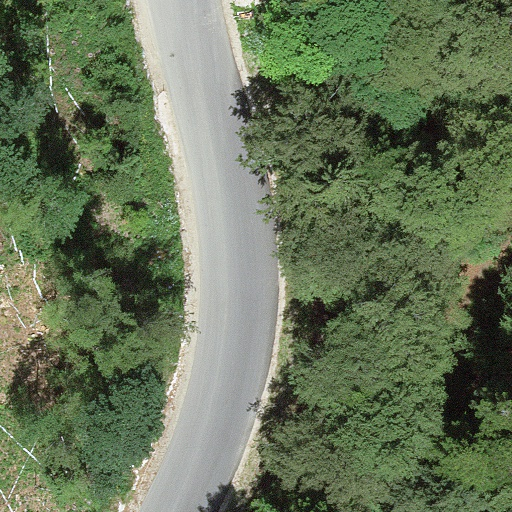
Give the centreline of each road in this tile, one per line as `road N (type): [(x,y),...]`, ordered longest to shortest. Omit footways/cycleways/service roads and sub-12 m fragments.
road 1 (tertiary): [(176,0),(236,263),(221,396),(169,511)]
road 2 (track): [(337,511),(390,439),(486,255),(511,221)]
